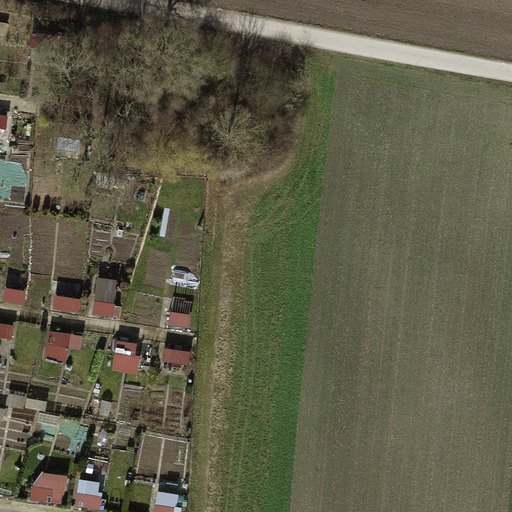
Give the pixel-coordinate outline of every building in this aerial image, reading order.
[(0,146),(13,147),(14,112),(0,111),(0,146)] [(99,278),(98,314),(119,315),(120,278),(99,278)] [(48,356),(77,361),(82,334),(53,328),(48,356)] [(117,370),(140,372),(144,342),(121,339),(117,370)] [(68,502),(71,473),(39,470),(36,499),(68,502)] [(84,481),(79,503),(102,507),(106,486),(84,481)]
